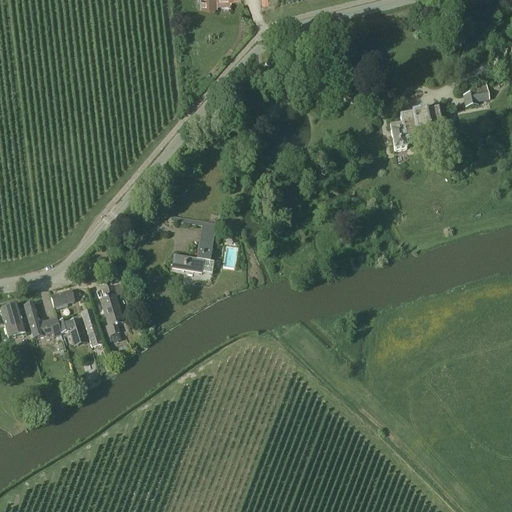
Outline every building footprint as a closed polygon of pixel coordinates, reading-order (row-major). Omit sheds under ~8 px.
[(487,88),(474,91),(475,95),(463,97),(465,109),(478,107),(478,104),(489,102),(487,88)] [(390,128),(394,152),(407,150),(405,144),(442,137),(437,111),(400,118),(401,126),(390,128)] [(235,175),(230,182),(239,186),(243,180),(238,177),(235,175)] [(202,276),(203,263),(210,264),(213,244),(216,226),(171,218),(170,223),(202,229),(199,242),(196,261),(173,258),(171,271),(202,276)] [(120,335),(117,327),(125,325),(117,298),(128,295),(125,285),(114,288),(102,292),(104,300),(100,302),(108,328),(105,328),(108,339),(120,335)] [(71,294),(71,293),(50,298),(54,310),(74,304),(71,294)] [(24,308),(34,342),(53,336),(54,340),(61,337),(58,325),(57,321),(52,322),(39,326),(33,305),(24,308)] [(28,333),(24,319),(21,320),(17,307),(0,312),(9,340),(26,335),(26,333),(28,333)] [(102,347),(91,312),(82,315),(92,350),(102,347)] [(61,335),(70,332),(72,341),(83,337),(79,322),(68,325),(68,322),(58,325),(61,335)] [(74,369),(78,381),(87,378),(83,365),(74,369)]
